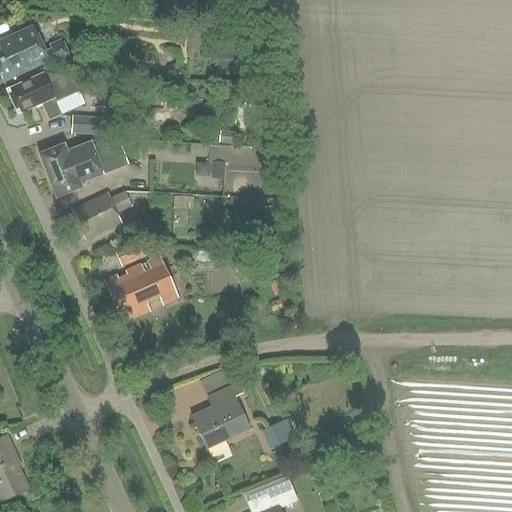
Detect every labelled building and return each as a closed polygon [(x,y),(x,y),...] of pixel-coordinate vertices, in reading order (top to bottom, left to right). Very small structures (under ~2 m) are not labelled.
[(46,70),(70,58),(62,42),(52,46),(53,49),(46,53),(34,27),(0,43),(0,72),(4,82),(43,64),(46,70)] [(8,91),(19,115),(54,99),(56,103),(80,92),(73,76),(45,75),(8,91)] [(105,120),(74,119),(73,136),(104,138),(105,120)] [(57,199),(82,189),(80,185),(104,175),(104,174),(128,164),(120,144),(108,149),(105,143),(93,147),(92,143),(68,153),(65,146),(40,156),(57,199)] [(224,180),(225,165),(213,164),(212,179),(224,180)] [(116,214),(131,206),(125,193),(110,200),(108,195),(72,212),(74,217),(68,220),(76,238),(83,234),(86,240),(121,223),(116,214)] [(264,240),(281,239),(280,208),(263,208),(264,240)] [(164,308),(181,301),(163,258),(106,281),(124,324),(151,313),(147,305),(161,300),(164,308)] [(220,388),(235,381),(229,369),(214,376),(220,388)] [(236,398),(243,395),(238,385),(213,397),(218,408),(213,411),(212,408),(192,417),(207,450),(251,430),(236,398)] [(292,441),(284,422),(262,432),(270,450),(292,441)] [(0,502),(0,504),(28,491),(4,439),(0,440),(0,502)] [(277,511),(297,503),(290,487),(254,502),(258,511),(277,511)]
